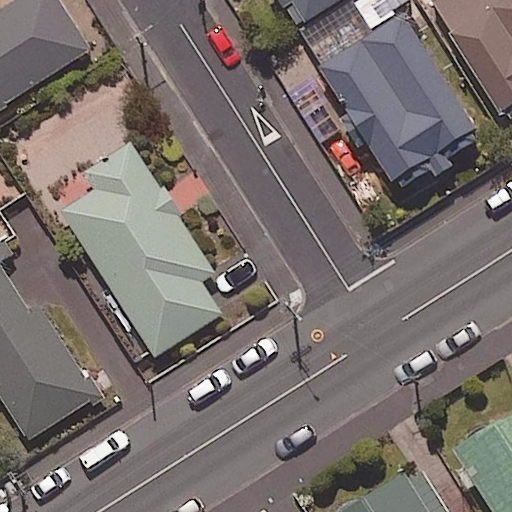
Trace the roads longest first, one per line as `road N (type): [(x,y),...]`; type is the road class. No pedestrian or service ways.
road 1 (residential): [(165,0),(379,334)]
road 2 (tertiary): [(379,334),(98,511)]
road 3 (tertiary): [(511,249),(379,334)]
